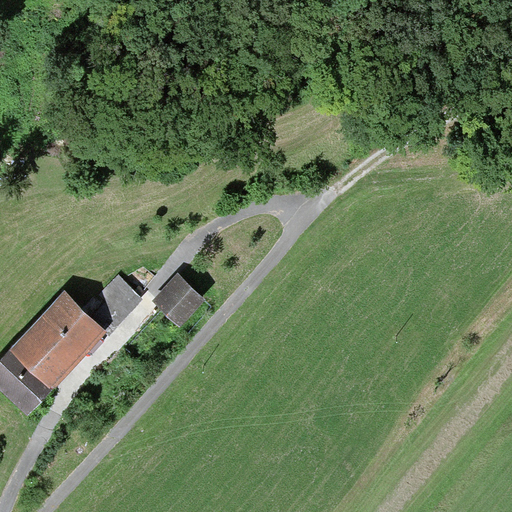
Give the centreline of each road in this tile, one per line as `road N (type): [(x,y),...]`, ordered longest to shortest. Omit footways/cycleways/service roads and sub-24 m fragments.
road 1 (track): [(42,511),(303,219)]
road 2 (track): [(303,219),(395,143),(511,86)]
road 3 (track): [(356,175),(511,152)]
